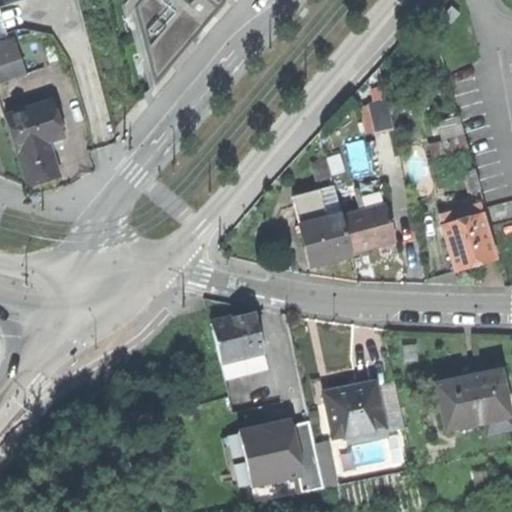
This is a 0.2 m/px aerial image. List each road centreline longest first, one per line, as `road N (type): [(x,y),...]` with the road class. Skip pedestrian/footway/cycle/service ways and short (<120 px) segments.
road 1 (residential): [(511,308),(293,292),(168,263)]
road 2 (secondary): [(168,263),(394,0)]
road 3 (secondary): [(289,0),(111,203)]
road 4 (secondary): [(0,399),(57,335),(79,291)]
